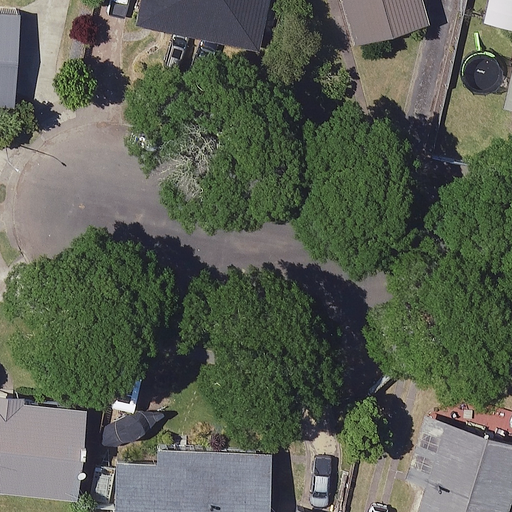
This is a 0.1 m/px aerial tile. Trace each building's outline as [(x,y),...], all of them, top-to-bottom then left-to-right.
[(274,0),(144,0),(140,24),(264,49),(274,0)] [(430,0),(348,0),(361,43),(437,21),(430,0)] [(25,12),(0,10),(0,103),(20,105),(25,12)] [(93,405),(0,395),(0,487),(84,496),(93,405)] [(511,511),(511,439),(428,415),(409,479),(429,485),(420,511),(511,511)] [(275,511),(278,450),(162,445),(161,459),(122,457),(119,511),(275,511)]
